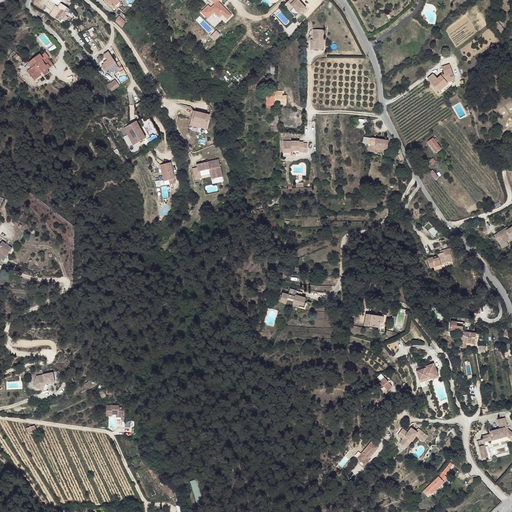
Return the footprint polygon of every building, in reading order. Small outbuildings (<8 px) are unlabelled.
[(219,0),(211,0),(215,4),(211,8),(208,6),(201,12),(208,18),(214,12),(219,17),(222,14),(227,19),(231,15),(217,2),(219,0)] [(306,8),(298,0),(289,0),(292,3),(291,5),(299,14),(306,8)] [(69,10),(64,5),(61,3),(58,7),(57,6),(56,9),(61,11),(62,9),(67,13),(69,10)] [(65,15),(67,13),(62,9),(61,11),(57,17),(60,20),(62,18),(66,22),(69,18),(65,15)] [(115,21),(123,28),(125,22),(120,16),(115,21)] [(505,31),(498,21),(494,23),(501,34),(505,31)] [(320,49),(320,40),(322,40),(323,39),(323,30),(313,30),(313,40),(311,39),(311,49),(320,49)] [(49,58),(45,52),(41,55),(43,59),(42,59),(44,61),(48,59),(49,58)] [(119,67),(108,52),(104,55),(107,60),(103,63),(104,64),(102,65),(105,70),(106,70),(107,71),(108,70),(110,73),(113,72),(119,67)] [(48,70),(53,65),(48,59),(44,61),(42,59),(43,59),(41,55),(40,54),(28,63),(32,68),(27,71),(35,81),(41,76),(40,74),(42,72),(45,76),(49,72),(48,70)] [(114,74),(123,69),(122,66),(119,67),(113,72),(114,74)] [(447,83),(444,79),(449,77),(451,81),(455,80),(451,68),(443,71),(444,73),(444,74),(441,75),(437,79),(433,74),(427,79),(438,91),(447,83)] [(119,86),(115,80),(109,84),(113,90),(119,86)] [(439,92),(448,84),(447,83),(438,91),(439,92)] [(286,103),(286,95),(282,95),(282,91),(274,91),(274,92),(267,92),(266,105),(275,105),(274,103),(286,103)] [(190,125),(207,129),(210,114),(193,111),(190,125)] [(146,138),(136,121),(126,127),(136,144),(146,138)] [(136,144),(126,127),(124,128),(133,145),(136,144)] [(387,149),(389,141),(372,138),(369,151),(378,153),(379,151),(379,148),(387,149)] [(441,149),(436,143),(438,141),(436,138),(434,139),(433,138),(428,142),(436,152),(441,149)] [(509,147),(507,143),(508,142),(506,139),(500,142),(502,150),(509,147)] [(308,152),(308,143),(303,143),(304,142),(299,142),(299,141),(283,141),(283,156),(291,156),(291,151),(291,149),(297,149),(297,150),(299,151),(299,152),(308,152)] [(222,177),(219,159),(197,164),(198,172),(209,169),(211,179),(222,177)] [(175,179),(171,162),(160,165),(164,181),(169,180),(175,179)] [(438,177),(433,170),(429,173),(435,180),(438,177)] [(511,239),(511,237),(511,226),(508,229),(506,230),(505,229),(494,235),(499,243),(505,240),(510,236),(511,239)] [(508,245),(505,240),(499,243),(502,248),(508,245)] [(0,250),(8,256),(12,249),(2,242),(0,245),(0,250)] [(440,263),(452,260),(452,257),(451,254),(454,254),(453,248),(449,249),(449,248),(444,250),(444,252),(438,254),(438,256),(428,259),(430,268),(434,267),(441,265),(440,263)] [(306,298),(296,295),(297,291),(290,289),(288,295),(282,293),(281,298),(277,297),(276,301),(286,303),(287,301),(287,299),(293,301),(293,303),(300,305),(304,306),(306,298)] [(381,316),(369,314),(368,320),(365,320),(365,325),(379,327),(378,330),(384,330),(386,315),(381,314),(381,316)] [(462,331),(463,326),(463,322),(457,322),(451,321),(450,330),(460,332),(459,337),(460,337),(459,341),(466,341),(467,337),(470,338),(472,332),(462,331)] [(474,343),(476,333),(472,332),(470,338),(467,337),(466,341),(459,341),(458,341),(457,347),(466,348),(466,342),(474,343)] [(438,374),(434,363),(427,366),(427,367),(425,368),(416,371),(420,381),(432,376),(433,378),(433,379),(439,377),(438,374)] [(33,386),(44,390),(46,384),(55,382),(53,371),(42,374),(37,375),(33,386)] [(75,381),(72,376),(67,379),(70,385),(75,381)] [(387,391),(391,386),(384,378),(379,383),(382,388),(381,389),(385,392),(387,394),(388,392),(387,391)] [(106,396),(104,390),(98,393),(100,399),(106,396)] [(124,415),(124,407),(119,407),(119,405),(107,405),(106,416),(112,416),(112,414),(116,414),(119,414),(119,415),(124,415)] [(511,434),(511,432),(508,429),(505,418),(498,420),(500,427),(500,429),(496,430),(490,431),(490,434),(482,436),(484,442),(507,436),(509,438),(511,434)] [(37,431),(35,425),(26,428),(29,434),(37,431)] [(409,444),(416,435),(421,439),(425,434),(418,428),(416,431),(411,428),(408,432),(405,436),(403,434),(406,431),(403,428),(398,434),(403,438),(399,443),(404,446),(407,443),(409,444)] [(365,464),(373,455),(372,455),(374,452),(378,447),(375,445),(371,442),(358,458),(365,464)] [(488,457),(485,445),(479,446),(482,458),(488,457)] [(365,464),(358,458),(356,460),(358,461),(357,462),(363,467),(365,464)] [(446,473),(450,468),(449,467),(453,463),(450,462),(447,466),(443,471),(444,472),(446,473)] [(431,494),(444,482),(447,478),(442,473),(439,477),(439,476),(424,491),(427,495),(430,492),(431,494)] [(205,504),(197,479),(190,481),(198,506),(205,504)]
